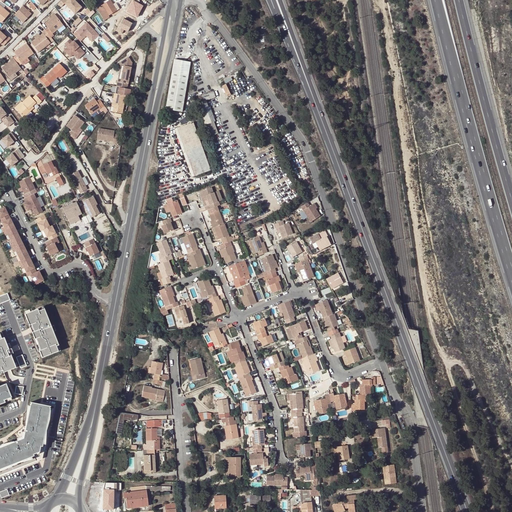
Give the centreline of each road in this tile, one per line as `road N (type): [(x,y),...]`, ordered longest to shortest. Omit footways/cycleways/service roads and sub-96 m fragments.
road 1 (track): [(492,511),(435,345),(381,0)]
road 2 (primary): [(312,97),(467,511)]
road 3 (unclassified): [(195,0),(298,133),(381,362)]
road 4 (motorway): [(435,0),(511,273)]
road 5 (motorway): [(511,200),(459,0)]
road 6 (residential): [(10,196),(44,267),(82,265),(97,296),(114,303)]
road 7 (primary): [(146,139),(114,303)]
road 8 (residential): [(170,350),(186,511)]
road 9 (unclassified): [(44,151),(97,76),(146,27)]
road 10 (unclassified): [(381,362),(411,427),(422,511)]
road 11 (residential): [(234,316),(274,406),(281,461)]
road 12 (residential): [(64,372),(46,465),(0,486)]
road 13 (residential): [(294,293),(303,294),(335,371),(381,362)]
road 14 (residential): [(0,420),(23,410),(31,369),(6,304)]
road 15 (track): [(511,468),(465,367),(445,359)]
road 16 (primary): [(146,139),(175,18)]
road 17 (primary): [(114,303),(92,422)]
